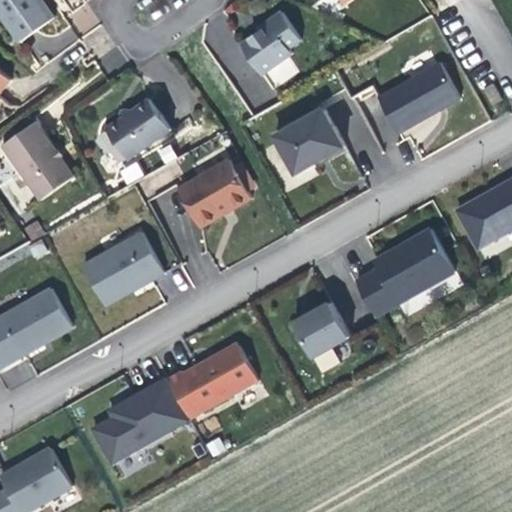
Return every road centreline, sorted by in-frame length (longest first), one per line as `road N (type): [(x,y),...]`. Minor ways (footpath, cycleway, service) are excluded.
road 1 (residential): [(0,413),(511,125)]
road 2 (residential): [(208,0),(139,45),(113,18),(113,0)]
